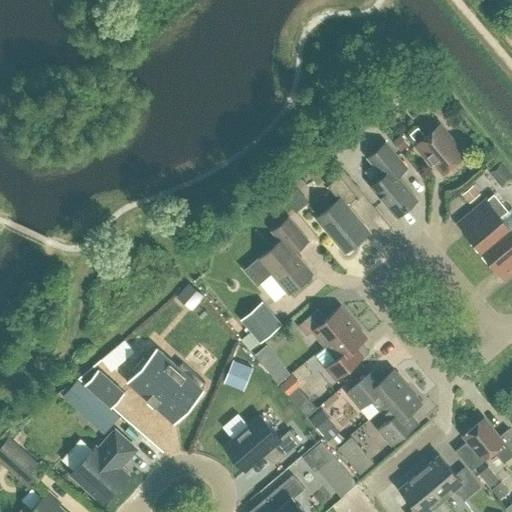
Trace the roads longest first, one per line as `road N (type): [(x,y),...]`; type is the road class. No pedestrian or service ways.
road 1 (residential): [(448,375),(387,309),(381,283),(416,253),(434,256),(504,335)]
road 2 (residential): [(354,511),(363,493),(443,427),(448,375)]
road 3 (residential): [(224,511),(220,484),(204,469),(185,466),(165,473),(130,511)]
